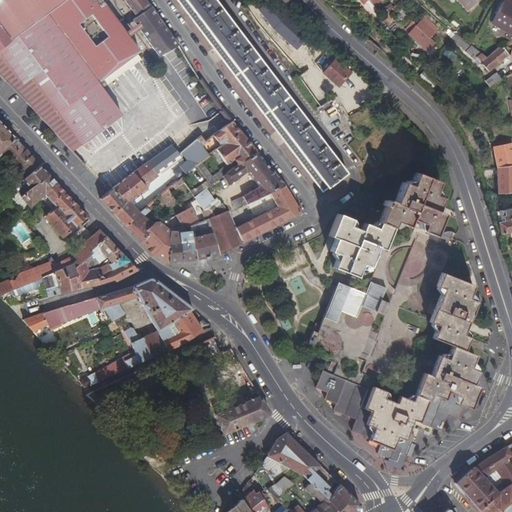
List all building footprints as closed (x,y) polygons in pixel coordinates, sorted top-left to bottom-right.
[(0,54),(22,84),(31,77),(81,146),(122,116),(114,106),(105,92),(98,83),(104,78),(136,54),(140,51),(129,37),(125,32),(101,0),(60,0),(0,44),(0,54)] [(0,0),(0,44),(60,0),(0,0)] [(140,30),(159,56),(178,45),(172,37),(145,0),(124,0),(137,17),(133,20),(136,24),(140,30)] [(177,0),(322,192),(347,173),(215,0),(177,0)] [(457,0),(468,11),(479,0),(457,0)] [(511,8),(504,3),(492,24),(511,35),(511,8)] [(268,18),(284,39),(296,30),(280,9),(268,18)] [(417,26),(410,34),(427,51),(435,43),(417,26)] [(449,33),(451,36),(476,61),(479,60),(488,71),(507,56),(500,46),(487,57),(471,45),(453,30),(449,33)] [(295,31),(286,39),(293,46),(302,38),(295,31)] [(159,56),(150,62),(158,75),(163,72),(186,57),(182,51),(178,45),(159,56)] [(448,48),(443,54),(452,62),(458,56),(448,48)] [(0,75),(72,153),(81,146),(31,77),(22,84),(0,54),(0,75)] [(136,54),(104,78),(108,83),(140,59),(136,54)] [(190,63),(186,57),(163,72),(170,83),(163,87),(169,96),(177,91),(180,95),(200,81),(197,76),(190,63)] [(324,74),(338,87),(351,73),(337,60),(324,74)] [(486,82),(490,87),(501,78),(497,73),(486,82)] [(314,109),(324,125),(343,113),(333,97),(314,109)] [(237,128),(232,121),(214,136),(221,146),(241,132),(237,128)] [(7,197),(9,195),(40,165),(34,159),(0,122),(0,155),(4,152),(17,165),(14,167),(23,177),(20,179),(16,175),(0,190),(7,197)] [(202,162),(198,166),(208,181),(211,185),(224,176),(256,152),(250,143),(241,132),(221,146),(217,149),(228,165),(219,170),(220,172),(213,176),(202,162)] [(188,161),(181,166),(187,174),(198,166),(202,162),(209,156),(209,155),(197,139),(181,152),(188,161)] [(511,144),(493,148),(497,168),(511,165),(511,144)] [(156,157),(165,169),(181,157),(179,154),(172,145),(156,157)] [(232,202),(235,208),(269,194),(286,186),(272,171),(256,152),(224,176),(230,185),(250,171),(250,172),(256,179),(262,186),(244,197),(232,202)] [(135,202),(134,201),(132,198),(146,187),(144,184),(165,169),(156,157),(114,188),(129,202),(115,214),(122,221),(126,226),(140,214),(131,205),(135,202)] [(48,174),(40,165),(9,195),(25,212),(38,201),(57,184),(48,174)] [(511,165),(497,168),(497,193),(511,191),(511,165)] [(352,218),(337,213),(328,236),(354,246),(344,272),(356,277),(361,264),(369,267),(377,247),(384,249),(395,221),(408,227),(411,219),(423,224),(420,230),(435,236),(444,213),(437,211),(442,198),(434,195),(439,182),(416,172),(411,185),(403,182),(395,202),(388,199),(377,228),(364,223),(361,230),(349,225),(352,218)] [(195,197),(207,189),(211,186),(211,185),(208,181),(196,189),(195,189),(191,191),(195,197)] [(87,216),(57,184),(38,201),(50,213),(46,216),(64,237),(87,216)] [(157,194),(148,202),(150,205),(156,200),(168,190),(168,189),(167,190),(163,185),(156,191),(157,194)] [(286,186),(269,194),(278,208),(236,227),(243,243),(302,213),(297,203),(286,186)] [(146,187),(132,198),(134,201),(148,190),(146,187)] [(115,214),(129,202),(114,188),(109,192),(101,200),(109,208),(115,214)] [(217,202),(207,189),(195,197),(204,211),(207,209),(211,210),(216,216),(227,211),(219,201),(217,202)] [(159,204),(156,200),(150,205),(140,214),(126,226),(135,235),(142,242),(150,233),(148,230),(156,224),(147,214),(159,204)] [(201,223),(193,207),(186,211),(172,218),(180,233),(191,234),(192,232),(209,225),(207,220),(201,223)] [(511,208),(499,211),(501,221),(511,219),(511,208)] [(207,220),(209,225),(220,255),(231,249),(243,243),(236,227),(228,211),(227,211),(216,216),(207,220)] [(511,231),(511,219),(501,221),(498,222),(501,234),(511,231)] [(8,228),(26,247),(34,240),(16,220),(8,228)] [(169,262),(180,233),(171,231),(161,222),(156,224),(148,230),(150,233),(142,242),(149,250),(154,255),(169,262)] [(191,234),(180,233),(169,262),(181,261),(197,260),(220,255),(209,225),(192,232),(191,234)] [(444,229),(440,238),(447,241),(451,232),(444,229)] [(100,230),(74,252),(79,258),(74,262),(77,266),(91,254),(88,251),(105,235),(102,231),(100,230)] [(91,254),(77,266),(74,262),(72,264),(82,288),(93,286),(103,284),(113,280),(117,282),(139,271),(133,264),(105,235),(88,251),(91,254)] [(72,264),(70,259),(57,265),(59,270),(72,264)] [(11,280),(9,281),(13,291),(14,290),(38,280),(43,278),(54,273),(54,272),(59,270),(57,265),(48,262),(19,273),(15,280),(13,280),(11,280)] [(38,280),(38,283),(44,280),(49,296),(68,291),(82,288),(72,264),(59,270),(54,272),(54,273),(43,278),(38,280)] [(448,413),(458,417),(463,405),(471,408),(479,386),(473,384),(478,371),(470,367),(475,355),(463,350),(469,337),(463,334),(476,301),(468,298),(473,285),(442,273),(436,287),(443,289),(429,322),(437,326),(432,338),(452,346),(447,358),(439,355),(431,376),(424,373),(413,401),(400,395),(397,403),(385,398),(390,384),(396,387),(424,317),(382,300),(386,288),(371,282),(366,293),(338,282),(338,284),(321,325),(317,323),(309,343),(313,345),(310,353),(321,357),(312,380),(318,382),(316,388),(328,393),(326,399),(337,404),(334,410),(356,419),(352,431),(370,438),(369,440),(381,445),(377,453),(397,461),(400,453),(406,455),(414,436),(408,433),(413,420),(441,431),(448,413)] [(69,305),(24,320),(34,331),(48,325),(51,330),(63,325),(62,323),(104,307),(113,321),(125,314),(118,303),(138,296),(158,331),(139,339),(133,329),(131,328),(125,332),(130,339),(133,346),(135,351),(95,374),(97,378),(91,381),(87,378),(85,377),(83,378),(82,379),(81,381),(81,383),(86,388),(183,343),(203,332),(190,311),(193,309),(156,280),(149,279),(133,287),(71,305),(69,305)] [(0,296),(13,291),(9,281),(8,280),(0,283),(0,296)] [(40,288),(38,283),(38,280),(14,290),(16,298),(40,288)] [(38,336),(51,330),(48,325),(34,331),(38,336)] [(215,340),(201,345),(207,359),(220,354),(215,340)] [(266,407),(260,396),(216,415),(224,435),(270,416),(270,413),(266,407)] [(359,511),(359,504),(347,492),(322,468),(320,466),(295,440),(287,432),(287,431),(278,438),(267,455),(265,459),(255,473),(265,490),(281,506),(273,511),(359,511)] [(480,511),(498,493),(483,481),(493,471),(508,485),(509,484),(511,482),(511,469),(507,462),(508,457),(511,455),(506,447),(474,467),(456,483),(468,497),(480,511)] [(250,511),(266,511),(269,510),(259,492),(256,493),(249,482),(246,485),(239,495),(242,500),(250,511)] [(508,485),(498,493),(480,511),(481,511),(498,511),(501,511),(511,501),(511,488),(509,484),(508,485)] [(226,511),(250,511),(242,500),(227,511),(226,511)] [(511,511),(511,501),(501,511),(511,511)]
